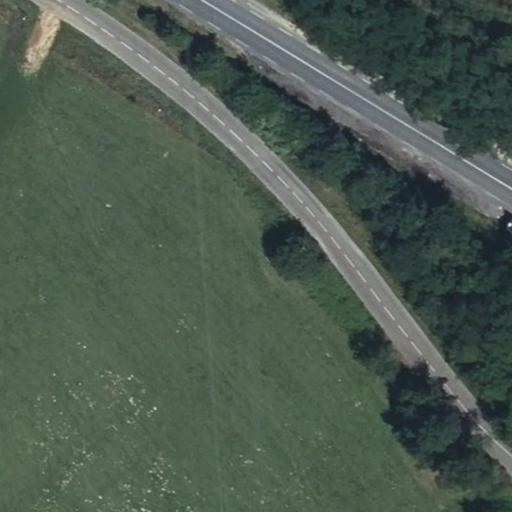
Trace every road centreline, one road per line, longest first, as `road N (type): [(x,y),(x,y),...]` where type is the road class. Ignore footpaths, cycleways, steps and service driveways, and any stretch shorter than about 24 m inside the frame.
road 1 (unclassified): [(511,454),(294,169),(58,0)]
road 2 (secondary): [(201,0),(511,189)]
